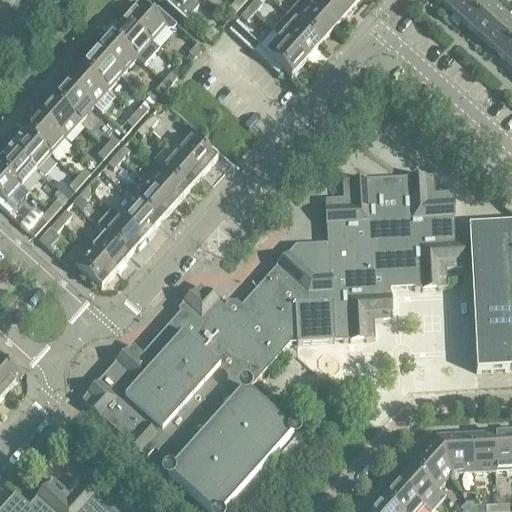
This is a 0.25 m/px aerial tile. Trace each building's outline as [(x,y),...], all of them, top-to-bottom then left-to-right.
[(190,0),(167,0),(163,4),(185,24),(198,11),(189,2),(190,0)] [(349,14),(333,0),(302,0),(302,1),(334,30),(349,14)] [(361,0),(333,0),(349,14),(361,0)] [(435,0),(452,15),(465,0),(435,0)] [(465,0),(452,15),(468,30),(494,0),(465,0)] [(511,11),(498,0),(494,0),(468,30),(484,44),(507,18),(508,18),(511,13),(511,11)] [(243,6),(237,1),(229,10),(235,15),(243,6)] [(334,30),(302,1),(287,17),(320,46),(334,30)] [(261,7),(256,2),(248,10),(254,16),(261,7)] [(139,5),(124,22),(150,45),(165,28),(139,5)] [(254,16),(248,10),(240,19),(246,25),(254,16)] [(320,46),(287,17),(273,33),(280,39),(306,62),(320,46)] [(507,18),(484,44),(500,58),(511,45),(511,22),(508,18),(507,18)] [(150,45),(124,22),(110,38),(136,61),(144,68),(158,52),(150,45)] [(211,31),(203,40),(209,45),(217,36),(211,31)] [(136,61),(110,38),(96,54),(122,77),(136,61)] [(306,62),(280,39),(265,56),(291,79),(306,62)] [(511,45),(500,58),(511,68),(511,45)] [(194,61),(202,52),(196,47),(188,56),(194,61)] [(122,77),(96,54),(81,70),(107,93),(122,77)] [(107,93),(81,70),(67,86),(93,109),(107,93)] [(168,90),(177,81),(171,75),(162,85),(168,90)] [(168,90),(162,85),(155,93),(161,98),(168,90)] [(93,109),(67,86),(52,102),(78,125),(93,109)] [(78,125),(52,102),(38,118),(64,141),(78,125)] [(139,122),(148,113),(142,108),(133,117),(139,122)] [(139,122),(133,117),(126,125),(132,131),(139,122)] [(158,123),(152,117),(144,126),(150,132),(158,123)] [(64,141),(38,118),(24,134),(49,157),(64,141)] [(150,132),(144,126),(136,135),(142,140),(150,132)] [(49,157),(24,134),(9,150),(35,173),(49,157)] [(191,138),(176,155),(202,178),(217,161),(191,138)] [(105,149),(111,154),(119,145),(113,140),(105,149)] [(97,157),(103,163),(111,154),(105,149),(97,157)] [(115,158),(121,164),(129,155),(123,149),(115,158)] [(35,173),(9,150),(0,160),(0,171),(21,189),(35,173)] [(202,178),(176,155),(161,171),(187,194),(202,178)] [(115,158),(107,167),(113,172),(121,164),(115,158)] [(21,189),(0,171),(0,209),(9,218),(28,196),(21,189)] [(187,194),(161,171),(147,187),(173,210),(187,194)] [(82,186),(90,177),(84,172),(76,181),(82,186)] [(174,469),(167,478),(205,511),(225,511),(228,509),(231,511),(246,511),(277,478),(265,467),(293,437),(246,395),(292,343),(296,343),(296,346),(374,342),(373,324),(391,323),(390,293),(447,290),(446,272),(464,271),(462,239),(455,239),(452,195),(434,196),(433,178),(342,183),(343,201),(325,202),(327,246),(295,248),(232,318),(199,288),(177,312),(180,315),(142,357),(131,347),(81,404),(146,462),(155,452),(174,469)] [(82,186),(76,181),(68,190),(74,195),(82,186)] [(86,190),(92,196),(100,187),(94,181),(86,190)] [(147,187),(133,203),(159,226),(173,210),(147,187)] [(86,190),(79,199),(85,204),(92,196),(86,190)] [(511,217),(511,215),(511,198),(511,197),(501,208),(511,217)] [(159,226),(133,203),(118,219),(144,242),(159,226)] [(47,213),(53,218),(61,209),(55,204),(47,213)] [(47,213),(39,222),(36,219),(25,232),(34,240),(53,218),(47,213)] [(144,242),(118,219),(111,213),(97,229),(104,235),(130,258),(144,242)] [(71,219),(65,214),(58,223),(64,228),(71,219)] [(64,228),(58,223),(50,231),(56,237),(64,228)] [(511,236),(471,238),(477,345),(474,345),(476,375),(508,373),(508,371),(511,370),(511,227),(511,228),(511,236)] [(130,258),(104,235),(90,251),(115,274),(130,258)] [(115,274),(90,251),(75,268),(100,291),(115,274)] [(0,361),(0,391),(6,397),(21,380),(0,361)] [(511,438),(492,440),(494,475),(511,473),(511,438)] [(492,440),(470,441),(472,476),(494,475),(492,440)] [(295,441),(271,468),(280,476),(304,449),(295,441)] [(470,441),(435,443),(451,477),(472,476),(470,441)] [(451,477),(435,443),(411,469),(437,493),(451,477)] [(437,493),(411,469),(397,485),(423,509),(437,493)] [(29,508),(15,495),(0,511),(112,511),(96,497),(97,497),(96,495),(95,496),(84,486),(85,486),(84,485),(83,485),(77,480),(65,494),(52,482),(47,487),(46,487),(45,488),(46,489),(36,499),(34,500),(35,501),(29,508)] [(419,511),(423,509),(397,485),(382,502),(394,511),(419,511)] [(394,511),(382,502),(373,511),(394,511)]
